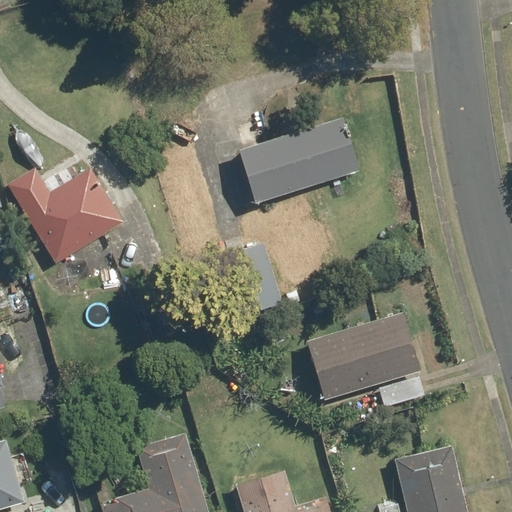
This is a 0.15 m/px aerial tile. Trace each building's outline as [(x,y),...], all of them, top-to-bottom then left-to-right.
[(345,116),(234,149),(251,203),(354,171),(345,140),(351,138),(345,116)] [(33,170),(6,184),(53,262),(120,221),(87,167),(46,192),(33,170)] [(184,292),(129,310),(141,348),(281,303),(261,241),(176,268),(184,292)] [(400,311),(303,338),(321,401),(373,386),(380,410),(433,395),(426,371),(418,373),(400,311)] [(203,511),(182,433),(132,445),(143,488),(112,496),(113,499),(97,503),(99,511),(203,511)] [(4,438),(0,439),(0,508),(25,500),(4,438)] [(462,511),(451,446),(391,458),(398,499),(372,504),(373,511),(462,511)] [(280,469),(234,483),(242,511),(323,511),(321,502),(291,510),(280,469)]
